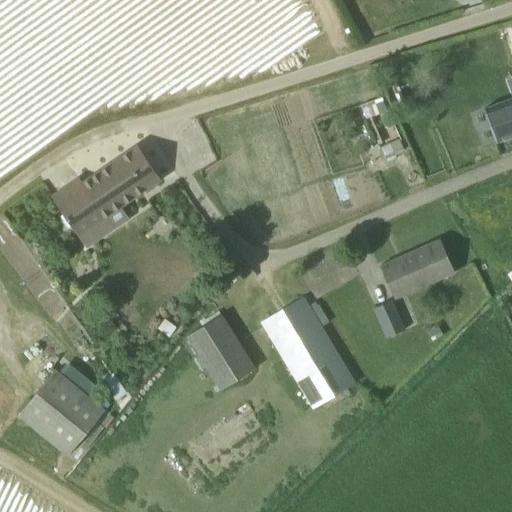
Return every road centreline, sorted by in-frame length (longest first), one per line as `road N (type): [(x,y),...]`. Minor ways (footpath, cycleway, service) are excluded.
road 1 (residential): [(511,161),(269,260),(238,247),(150,122),(511,7)]
road 2 (track): [(0,197),(47,161),(103,133),(150,122)]
